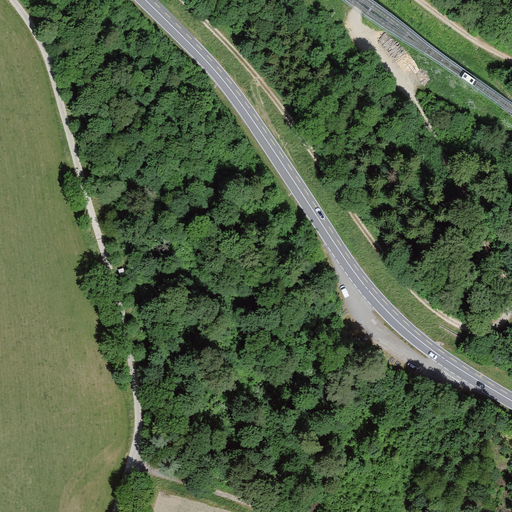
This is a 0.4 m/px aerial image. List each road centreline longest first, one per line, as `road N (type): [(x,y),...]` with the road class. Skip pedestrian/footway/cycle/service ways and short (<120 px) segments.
road 1 (track): [(347,0),(340,21),(396,77),(491,252),(508,295),(500,327),(459,324),(432,305),(368,237),(271,90),(183,0)]
road 2 (primary): [(143,0),(243,104),(366,288),(442,357),(511,400)]
road 3 (unclassified): [(12,0),(31,22),(111,274),(137,387),(134,460)]
road 4 (unclassified): [(134,460),(258,511)]
